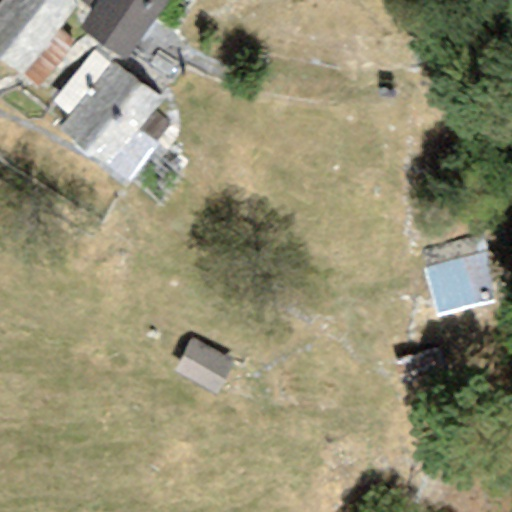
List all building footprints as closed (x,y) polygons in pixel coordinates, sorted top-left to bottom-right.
[(78,4),(72,0),(1,0),(0,2),(0,56),(21,74),(37,86),(72,43),(57,30),(78,4)] [(166,0),(79,0),(91,8),(77,27),(126,60),(166,0)] [(109,65),(91,52),(52,103),(69,116),(59,130),(127,181),(171,124),(153,110),(162,98),(112,61),(109,65)] [(495,302),(482,252),(421,268),(434,318),(495,302)] [(233,360),(191,339),(174,372),(216,394),(233,360)] [(422,350),(395,360),(404,385),(431,375),(422,350)]
